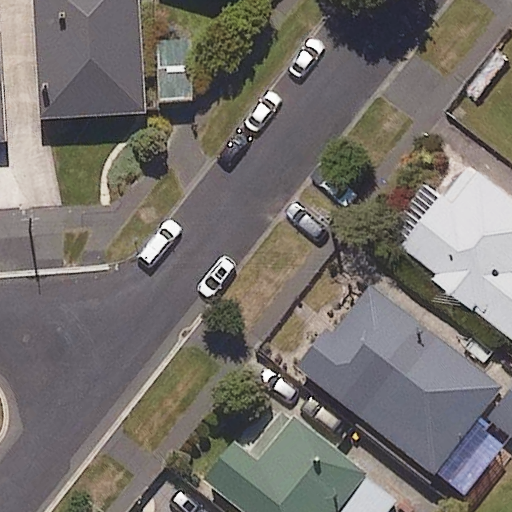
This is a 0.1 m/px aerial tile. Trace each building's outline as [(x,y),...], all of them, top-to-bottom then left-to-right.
[(192,38),(140,41),(137,0),(33,0),(41,128),(145,122),(145,116),(196,112),(192,38)] [(511,198),(472,169),(448,202),(428,187),(391,238),(444,277),(439,284),(511,337),(511,198)] [(511,393),(506,402),(369,294),(334,339),(326,333),(294,375),(434,485),(484,421),(511,442),(511,393)] [(393,511),(397,508),(285,420),(249,465),(233,453),(204,490),(231,511),(393,511)] [(213,511),(177,484),(155,511),(213,511)]
